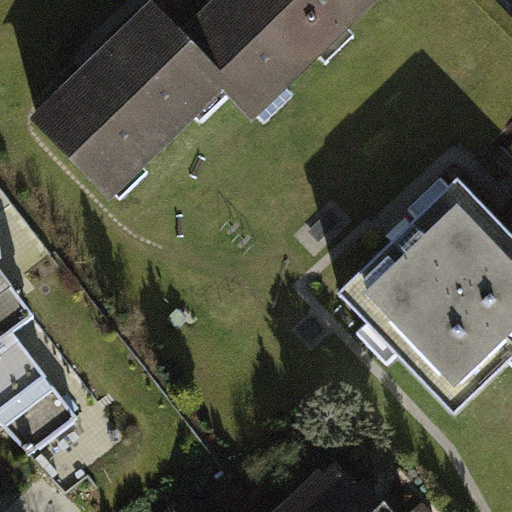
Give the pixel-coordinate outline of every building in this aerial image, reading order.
[(144,0),(84,61),(27,119),(106,202),(228,83),(176,30),(146,0),(144,0)] [(371,0),(206,0),(176,30),(228,83),(254,110),(371,0)] [(0,209),(18,195),(0,173),(0,209)] [(341,294),(454,413),(511,360),(511,237),(459,183),(341,294)] [(0,419),(29,452),(79,413),(13,328),(31,313),(0,271),(0,419)] [(398,511),(367,478),(360,485),(339,463),(324,477),(318,471),(273,511),(250,511),(248,509),(245,511),(398,511)]
